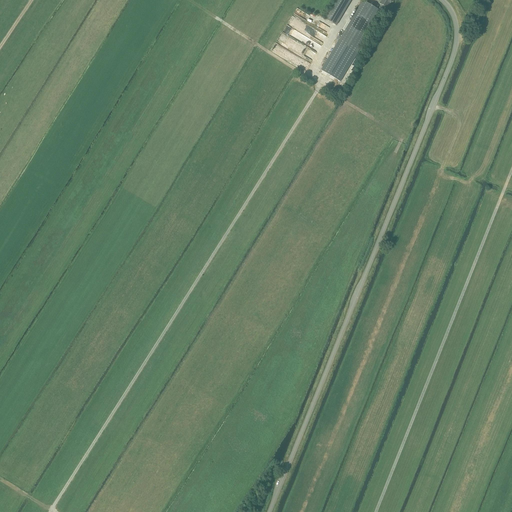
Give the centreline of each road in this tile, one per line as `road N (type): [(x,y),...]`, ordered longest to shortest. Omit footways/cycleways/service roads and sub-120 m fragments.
road 1 (track): [(358,0),(312,69),(320,85),(51,509)]
road 2 (unclassified): [(269,511),(453,56),(456,26),(442,0)]
road 3 (track): [(375,511),(511,168)]
road 4 (track): [(188,0),(366,114)]
